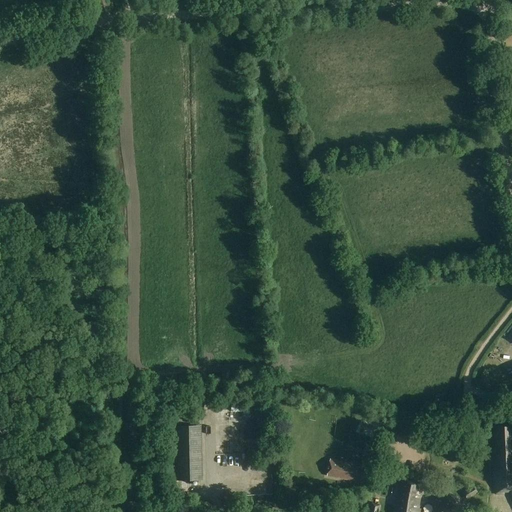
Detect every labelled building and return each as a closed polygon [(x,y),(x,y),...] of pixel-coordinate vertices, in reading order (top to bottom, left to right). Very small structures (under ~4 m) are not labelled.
[(472,416),(481,414),(479,406),(471,407),(472,416)] [(478,418),(468,420),(471,434),(481,432),(478,418)] [(511,423),(494,424),(494,450),(493,450),(494,494),(503,494),(504,488),(509,488),(510,493),(511,497),(511,423)] [(175,481),(203,480),(202,426),(174,426),(175,481)] [(457,462),(468,460),(465,442),(456,444),(458,454),(456,455),(457,462)] [(367,484),(371,467),(331,459),(327,477),(367,484)] [(442,502),(450,477),(445,475),(436,500),(442,502)] [(417,511),(418,508),(417,507),(421,483),(400,480),(394,511),(417,511)] [(468,500),(480,493),(475,486),(464,493),(468,500)] [(460,511),(465,506),(448,494),(434,511),(460,511)] [(380,511),(382,505),(372,503),(369,511),(380,511)]
